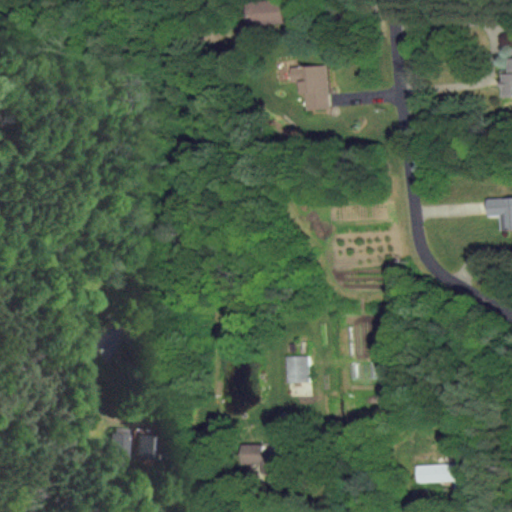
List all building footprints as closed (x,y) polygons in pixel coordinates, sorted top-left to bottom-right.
[(254,24),(289,23),(287,0),(282,0),(253,1),(254,24)] [(511,46),(511,47),(511,71),(503,71),(502,94),(511,94),(511,46)] [(333,109),(332,65),(293,67),(294,82),(304,81),(304,94),(309,94),(309,110),(333,109)] [(308,382),(308,356),(286,356),(286,382),(308,382)] [(124,457),(125,434),(105,433),(104,457),(124,457)] [(144,457),(147,437),(133,435),(130,454),(144,457)] [(262,445),(240,445),(240,464),(260,465),(260,474),(275,474),(275,453),(262,453),(262,445)] [(414,465),(415,483),(457,482),(456,463),(414,465)]
